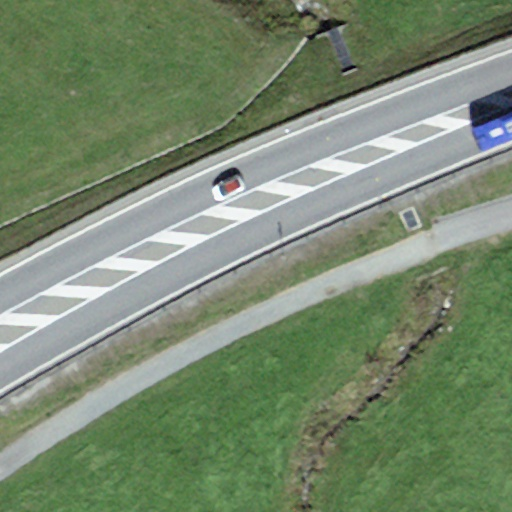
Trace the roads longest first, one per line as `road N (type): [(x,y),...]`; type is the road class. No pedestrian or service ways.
road 1 (track): [(0,472),(106,404),(313,292),(511,211)]
road 2 (primary): [(0,336),(269,196),(511,98)]
